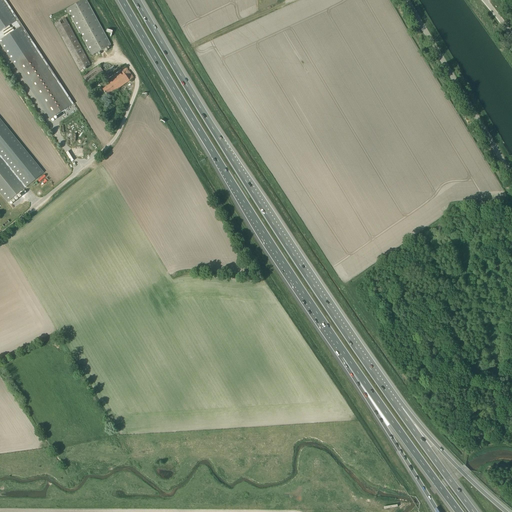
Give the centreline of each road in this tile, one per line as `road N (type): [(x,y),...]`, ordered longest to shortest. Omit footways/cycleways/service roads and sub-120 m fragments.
road 1 (motorway): [(399,410),(253,193),(138,0)]
road 2 (motorway): [(120,0),(345,355)]
road 3 (unclassified): [(0,234),(112,141),(136,84)]
road 4 (unclassified): [(511,168),(412,0)]
road 5 (motorway): [(345,355),(456,511)]
road 6 (motorway): [(345,355),(436,511)]
road 7 (motorway): [(504,511),(399,410)]
road 8 (motorway): [(473,511),(399,410)]
